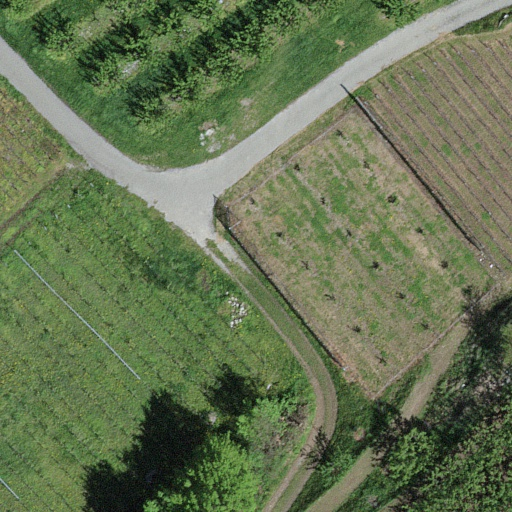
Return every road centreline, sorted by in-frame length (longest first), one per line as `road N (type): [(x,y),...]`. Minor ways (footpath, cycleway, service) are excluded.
road 1 (track): [(0,63),(85,155),(135,184),(179,189),(228,164),(399,38),(477,0)]
road 2 (track): [(179,189),(326,385),(330,419),(277,511)]
